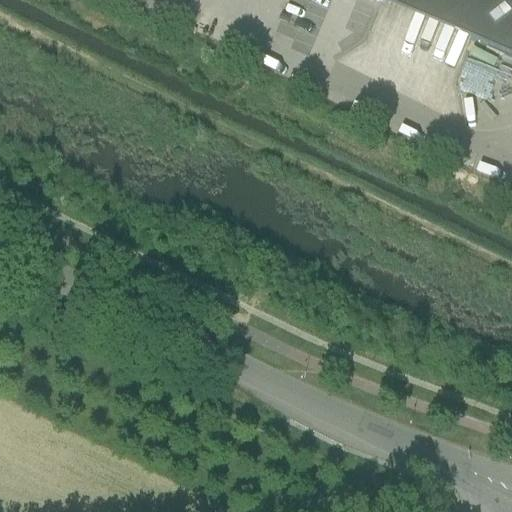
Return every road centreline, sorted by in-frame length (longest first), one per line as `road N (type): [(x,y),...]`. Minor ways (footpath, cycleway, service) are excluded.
road 1 (unclassified): [(500,490),(0,253)]
road 2 (unknown): [(511,164),(407,121),(251,25),(229,0)]
